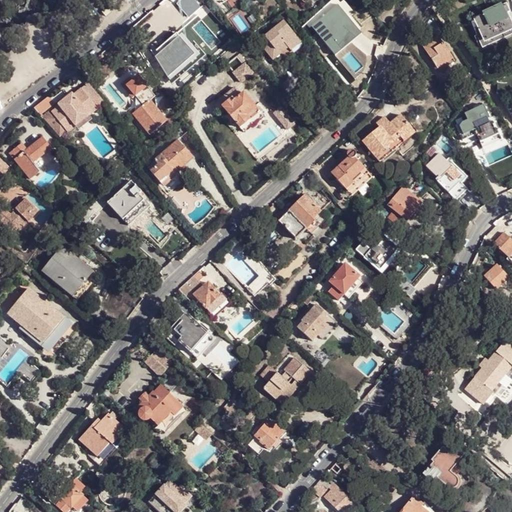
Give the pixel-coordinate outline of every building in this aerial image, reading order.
[(511,12),(507,4),(475,19),(485,41),(511,27),(511,22),(508,14),(511,12)] [(108,7),(102,12),(106,16),(112,11),(108,7)] [(286,44),(292,50),(301,42),(285,22),(261,42),(271,55),(286,44)] [(443,61),(451,56),(438,36),(423,46),(436,66),(433,67),(435,70),(445,64),(443,61)] [(277,63),(292,50),(286,44),(271,55),(277,63)] [(453,59),(451,56),(443,61),(445,64),(453,59)] [(149,86),(137,96),(144,105),(133,114),(150,135),(167,121),(151,101),(156,96),(149,86)] [(82,107),(88,114),(89,116),(98,110),(82,89),(52,112),(68,133),(77,126),(75,124),(70,116),(82,107)] [(223,106),(228,112),(234,120),(244,132),(263,116),(244,93),(233,100),(231,99),(223,106)] [(488,125),(494,122),(491,118),(486,105),(464,113),(467,120),(455,125),(464,147),(474,143),(472,137),(476,136),(478,140),(492,134),(488,125)] [(75,124),(88,114),(82,107),(70,116),(75,124)] [(287,132),(295,126),(279,107),(271,113),(287,132)] [(404,142),(416,133),(401,115),(391,123),(386,117),(377,124),(380,129),(363,142),(376,157),(401,138),(404,142)] [(499,135),(494,122),(488,125),(492,134),(478,140),(479,143),(499,135)] [(10,152),(31,180),(41,172),(34,162),(52,148),(44,137),(27,149),(23,143),(10,152)] [(401,138),(376,157),(379,161),(404,142),(401,138)] [(193,157),(179,140),(155,161),(159,165),(152,172),(163,184),(175,174),(175,173),(193,157)] [(115,150),(105,158),(108,163),(119,154),(115,150)] [(347,189),(352,195),(372,178),(367,172),(355,159),(356,157),(356,156),(356,154),(355,153),(353,152),(352,152),(351,152),(350,152),(348,153),(348,154),(347,156),(348,157),(349,159),(332,173),(347,189)] [(456,170),(453,167),(440,154),(426,167),(437,179),(436,180),(456,201),(468,189),(462,182),(467,178),(458,168),(456,170)] [(8,166),(5,163),(0,170),(0,221),(5,226),(12,232),(25,220),(28,222),(38,212),(27,200),(11,214),(0,204),(0,189),(4,184),(5,183),(5,180),(5,179),(4,178),(3,177),(2,176),(1,175),(1,174),(1,173),(2,173),(8,166)] [(132,181),(108,203),(123,219),(129,226),(150,206),(144,200),(140,195),(142,193),(132,181)] [(413,210),(419,202),(404,189),(390,205),(395,210),(389,217),(399,225),(405,219),(408,221),(415,212),(413,210)] [(279,221),(296,239),(308,227),(316,220),(315,218),(321,212),(305,196),(279,221)] [(422,204),(419,202),(413,210),(415,212),(422,204)] [(369,223),(373,226),(378,219),(375,216),(369,223)] [(321,225),(316,220),(308,227),(313,232),(321,225)] [(489,232),(486,236),(495,244),(509,257),(511,254),(511,240),(504,234),(502,237),(498,234),(501,229),(495,224),(489,232)] [(378,268),(397,246),(386,235),(366,257),(378,268)] [(400,248),(397,246),(378,268),(380,270),(400,248)] [(87,267),(63,247),(43,271),(67,291),(73,296),(78,300),(98,277),(93,272),(87,267)] [(261,274),(266,269),(256,259),(252,264),(261,274)] [(344,295),(360,277),(346,265),(330,282),(334,286),(330,292),(339,300),(344,295)] [(485,276),(497,289),(510,278),(498,265),(485,276)] [(270,285),(276,279),(266,269),(261,274),(259,276),(246,288),(254,296),(268,284),(270,285)] [(375,280),(366,271),(360,277),(365,281),(370,286),(375,280)] [(194,275),(185,284),(207,308),(211,313),(228,298),(223,294),(221,295),(209,283),(205,286),(194,275)] [(26,328),(29,331),(31,333),(49,347),(70,322),(65,319),(51,307),(46,303),(29,289),(8,313),(20,324),(26,328)] [(303,323),(297,329),(312,342),(317,336),(318,337),(330,323),(325,318),(327,315),(317,305),(302,322),(303,323)] [(186,349),(190,352),(208,332),(189,314),(187,315),(182,310),(169,325),(174,330),(167,338),(177,347),(180,344),(186,349)] [(469,385),(487,399),(493,392),(492,391),(511,367),(511,352),(503,345),(469,385)] [(175,362),(159,348),(148,360),(163,375),(175,362)] [(230,370),(210,352),(206,356),(226,374),(230,370)] [(264,389),(276,398),(282,391),(285,393),(292,385),(289,382),(293,378),(301,385),(311,372),(295,359),(285,371),(286,372),(282,376),(269,366),(261,376),(268,383),(264,389)] [(420,369),(428,376),(436,366),(427,360),(420,369)] [(511,397),(511,377),(497,396),(506,405),(511,397)] [(282,391),(276,398),(283,405),(301,385),(293,378),(289,382),(292,385),(285,393),(282,391)] [(149,396),(143,403),(138,408),(141,411),(140,413),(140,414),(140,417),(141,419),(143,420),(145,421),(146,421),(148,420),(149,419),(157,426),(156,428),(161,434),(166,433),(180,419),(177,414),(184,407),(162,386),(154,394),(153,393),(149,396)] [(139,399),(143,403),(149,396),(145,393),(139,399)] [(97,427),(94,425),(80,439),(97,456),(94,460),(100,466),(116,449),(112,445),(126,430),(109,415),(102,422),(97,427)] [(260,442),(265,447),(271,451),(281,441),(279,438),(283,433),(275,425),(272,428),(266,423),(254,435),(255,436),(248,444),(253,449),(260,442)] [(258,454),(265,447),(260,442),(253,449),(258,454)] [(451,472),(464,457),(455,448),(449,453),(443,448),(431,461),(433,463),(424,475),(434,484),(438,479),(449,488),(451,488),(453,488),(456,487),(457,486),(458,484),(459,482),(459,479),(458,478),(457,477),(456,476),(451,472)] [(469,460),(464,457),(451,472),(456,476),(469,460)] [(169,480),(148,502),(158,511),(180,511),(186,506),(184,504),(191,496),(180,486),(178,488),(169,480)] [(52,502),(61,493),(50,483),(41,492),(52,502)] [(333,483),(330,487),(332,490),(326,497),(341,511),(352,500),(333,483)] [(56,505),(63,511),(65,511),(82,494),(71,485),(60,498),(61,499),(56,505)] [(427,511),(421,506),(422,504),(413,496),(401,511),(427,511)] [(434,511),(424,502),(422,504),(421,506),(427,511),(434,511)]
